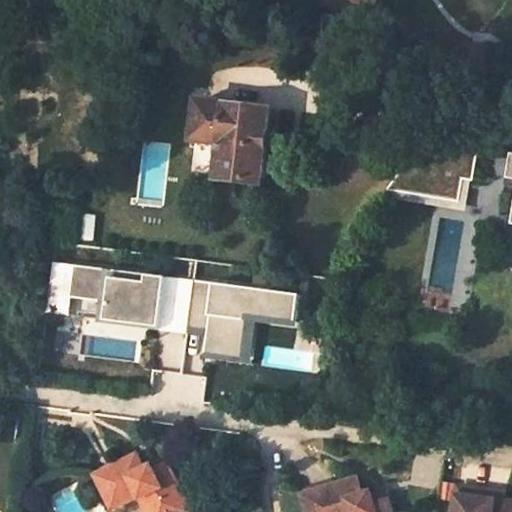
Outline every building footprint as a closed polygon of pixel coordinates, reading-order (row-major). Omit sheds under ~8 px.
[(316,0),(316,6),(375,12),(375,0),(316,0)] [(488,46),(472,46),(471,76),(486,77),(488,46)] [(140,75),(134,99),(184,104),(187,80),(140,75)] [(199,102),(194,141),(221,144),(216,179),(262,185),(271,111),(199,102)] [(479,147),(425,138),(386,190),(421,196),(421,195),(425,172),(463,178),(473,180),(479,147)] [(463,178),(425,172),(421,195),(459,201),(463,178)] [(63,265),(52,264),(49,296),(59,297),(63,265)] [(75,266),(63,265),(59,297),(49,296),(47,314),(69,317),(71,298),(75,266)] [(166,278),(75,266),(71,298),(108,303),(105,321),(109,322),(147,326),(148,323),(161,324),(166,278)] [(178,279),(166,278),(161,324),(148,323),(147,326),(109,322),(108,323),(188,333),(189,331),(172,329),(178,279)] [(195,281),(178,279),(172,329),(189,331),(189,330),(190,325),(195,281)] [(301,294),(195,281),(190,325),(210,327),(209,333),(206,354),(243,359),(249,315),(298,322),(301,294)] [(249,315),(243,359),(206,354),(206,358),(253,364),(258,322),(297,327),(298,322),(249,315)] [(210,327),(190,325),(189,330),(209,333),(210,327)] [(183,511),(187,510),(166,470),(155,476),(149,464),(142,467),(135,453),(93,475),(109,508),(136,494),(145,511),(183,511)] [(155,476),(166,470),(162,462),(151,468),(155,476)] [(391,511),(388,500),(373,504),(371,497),(369,492),(362,495),(357,479),(302,494),(306,511),(391,511)] [(511,511),(511,500),(503,499),(494,498),(496,489),(457,484),(453,511),(511,511)] [(494,498),(503,499),(504,491),(496,489),(494,498)] [(373,504),(388,500),(386,493),(371,497),(373,504)]
